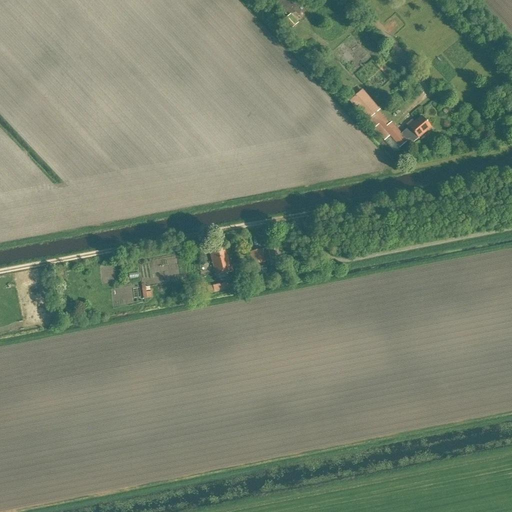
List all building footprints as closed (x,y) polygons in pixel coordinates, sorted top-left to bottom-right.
[(300,21),(294,15),(287,22),(292,28),(300,21)] [(380,110),(362,90),(348,102),(366,122),(380,110)] [(379,113),(373,117),(379,124),(374,129),(395,153),(407,142),(410,146),(431,128),(421,118),(413,124),(411,122),(406,126),(408,129),(401,135),(391,124),(389,126),(379,113)] [(481,126),(492,121),(489,115),(489,114),(478,119),(481,126)] [(268,250),(271,267),(277,265),(276,261),(283,259),(281,247),(268,250)] [(216,277),(231,273),(227,257),(226,257),(224,252),(222,253),(221,250),(209,253),(216,277)] [(264,263),(262,250),(250,253),(252,266),(264,263)] [(177,257),(166,259),(167,267),(178,265),(177,257)] [(209,294),(230,288),(229,282),(207,288),(209,294)] [(149,288),(146,288),(145,285),(141,285),(144,299),(151,298),(151,293),(146,293),(146,291),(150,290),(149,288)]
